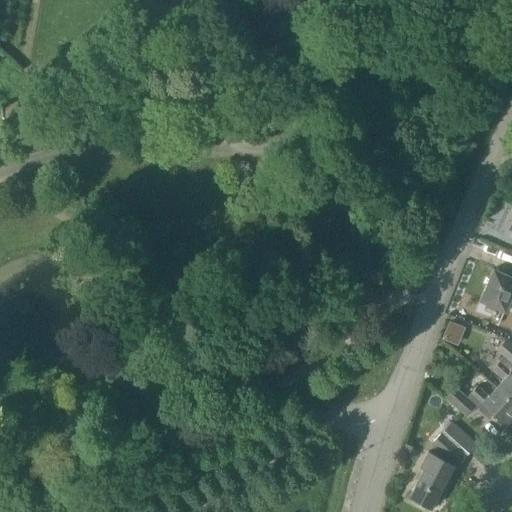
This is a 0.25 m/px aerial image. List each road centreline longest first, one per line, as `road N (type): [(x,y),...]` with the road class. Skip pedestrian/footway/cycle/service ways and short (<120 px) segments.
road 1 (track): [(0,168),(61,154),(283,144),(349,124),(511,3)]
road 2 (unclassified): [(362,511),(435,298),(511,115)]
